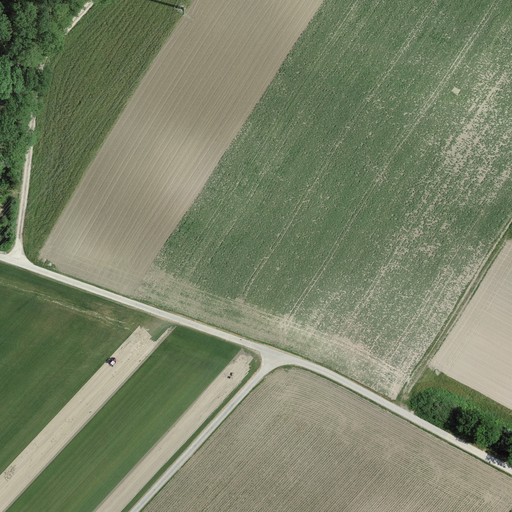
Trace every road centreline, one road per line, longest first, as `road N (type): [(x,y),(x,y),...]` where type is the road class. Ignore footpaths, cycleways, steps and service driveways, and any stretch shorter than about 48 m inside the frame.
road 1 (track): [(511,471),(369,391),(280,353),(130,511)]
road 2 (track): [(280,353),(0,255)]
road 3 (track): [(92,0),(40,76),(16,261)]
